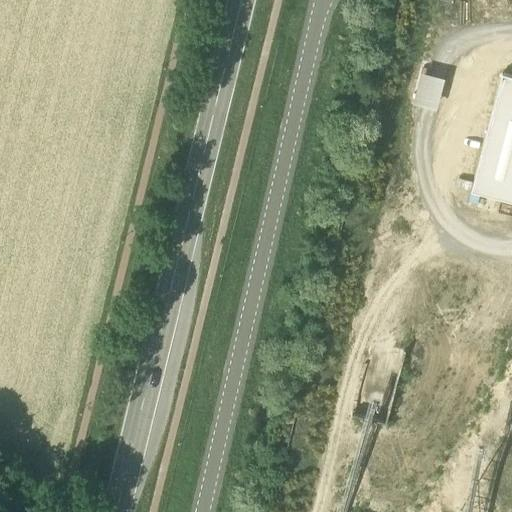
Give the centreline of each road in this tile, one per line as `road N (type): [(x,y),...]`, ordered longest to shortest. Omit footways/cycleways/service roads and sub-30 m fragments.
road 1 (secondary): [(115,511),(241,0)]
road 2 (unclassified): [(204,511),(324,0)]
